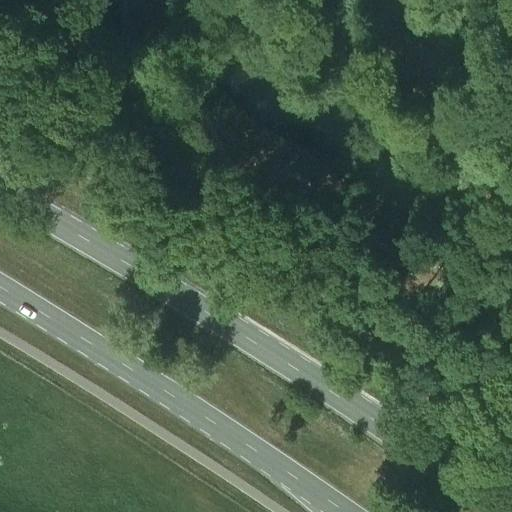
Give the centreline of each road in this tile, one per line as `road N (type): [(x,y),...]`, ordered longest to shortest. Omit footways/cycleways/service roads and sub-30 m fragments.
road 1 (primary): [(502,511),(293,367),(0,191)]
road 2 (track): [(511,363),(467,339),(380,325),(226,161),(201,105)]
road 3 (primary): [(0,287),(343,511)]
road 4 (track): [(511,282),(403,257),(201,105)]
road 5 (track): [(511,172),(262,0)]
road 6 (track): [(201,105),(175,92),(104,84),(49,23),(12,0)]
